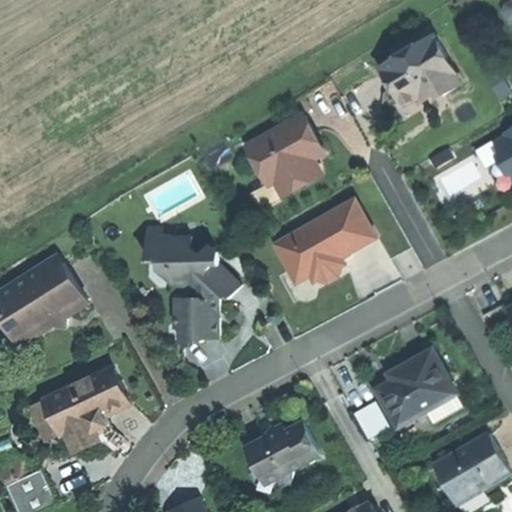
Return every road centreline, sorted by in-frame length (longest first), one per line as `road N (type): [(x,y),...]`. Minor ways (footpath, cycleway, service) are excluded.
road 1 (residential): [(442,276),(189,410),(144,455),(111,511)]
road 2 (residential): [(442,276),(510,395)]
road 3 (residential): [(379,163),(442,276)]
